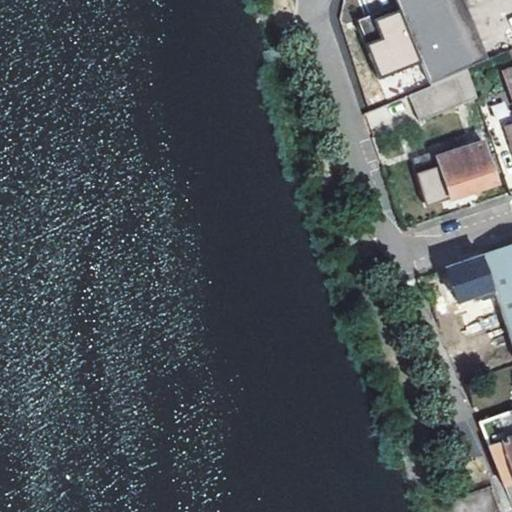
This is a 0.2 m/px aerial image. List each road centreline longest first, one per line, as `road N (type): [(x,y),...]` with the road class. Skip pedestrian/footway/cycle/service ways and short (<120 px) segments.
road 1 (residential): [(310,0),(316,42),(396,249)]
road 2 (track): [(396,249),(446,383),(494,475)]
road 3 (residential): [(511,219),(421,250),(396,249)]
